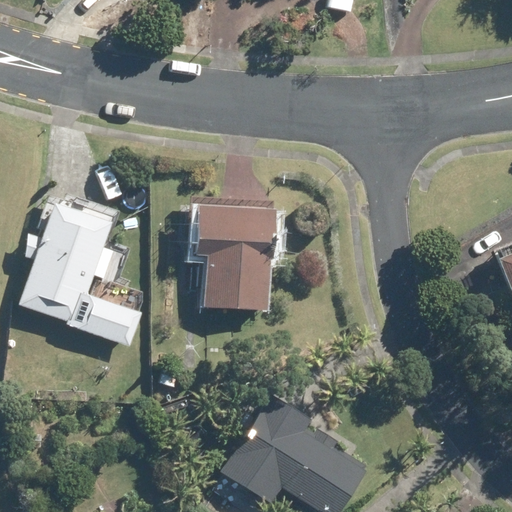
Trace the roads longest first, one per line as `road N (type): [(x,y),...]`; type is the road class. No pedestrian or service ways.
road 1 (residential): [(511,475),(449,402),(403,317),(392,270),(384,101)]
road 2 (residential): [(384,101),(197,92),(0,53)]
road 3 (residential): [(511,87),(384,101)]
